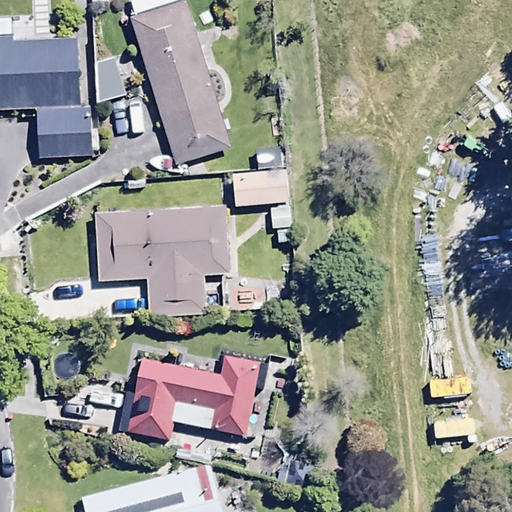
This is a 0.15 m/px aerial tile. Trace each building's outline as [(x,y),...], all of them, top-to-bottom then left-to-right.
[(137,20),(133,21),(179,174),(232,158),(184,0),(150,0),(132,6),(137,20)] [(0,118),(40,116),(43,165),(97,162),(95,117),(84,118),(80,44),(58,46),(57,29),(40,30),(40,23),(0,25),(0,118)] [(129,104),(118,65),(98,71),(100,112),(129,104)] [(283,142),(252,145),(255,174),(286,170),(283,142)] [(293,180),(235,183),(237,216),(294,214),(293,180)] [(234,217),(100,221),(101,290),(150,288),(151,322),(208,320),(207,285),(236,284),(234,217)] [(274,236),(278,236),(278,251),(295,251),(295,224),(274,224),(274,236)] [(224,382),(146,368),(141,395),(129,393),(122,439),(174,448),(176,434),(247,446),(260,370),(227,364),(224,382)] [(222,511),(213,473),(86,504),(87,511),(222,511)]
